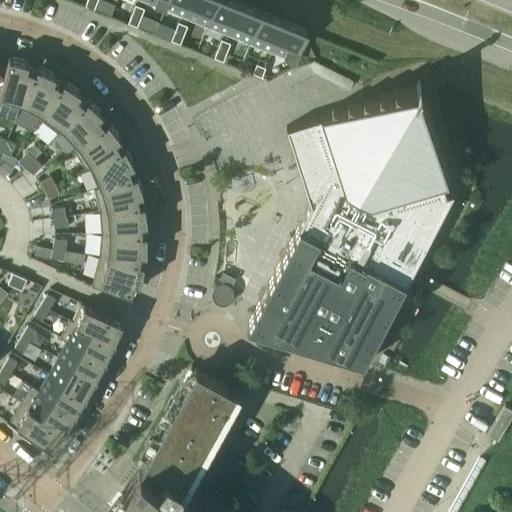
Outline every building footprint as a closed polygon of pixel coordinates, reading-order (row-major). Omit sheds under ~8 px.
[(93,9),(96,0),(86,0),(84,5),(93,9)] [(165,0),(163,7),(185,16),(191,0),(165,0)] [(191,0),(185,16),(206,24),(215,0),(191,0)] [(232,0),(215,0),(206,24),(228,33),(240,3),(232,0)] [(240,3),(228,33),(249,41),(261,11),(240,3)] [(131,13),(140,17),(143,8),(134,4),(131,13)] [(261,11),(249,41),(271,50),(283,20),(261,11)] [(136,26),(140,17),(131,13),(127,22),(136,26)] [(283,20),(271,50),(294,60),(297,53),(297,52),(304,55),(310,57),(314,55),(307,42),(304,35),(306,30),(283,20)] [(174,31),(183,34),(187,25),(177,22),(174,31)] [(179,43),(183,34),(174,31),(170,40),(179,43)] [(217,48),(226,52),(230,42),(220,39),(217,48)] [(222,61),(226,52),(217,48),(213,57),(222,61)] [(0,89),(0,100),(3,102),(16,106),(20,107),(38,66),(37,66),(37,67),(35,70),(26,66),(27,63),(28,61),(8,56),(0,89)] [(262,77),(262,76),(261,76),(265,67),(256,63),(252,73),(262,77)] [(38,66),(20,107),(24,110),(36,116),(40,118),(65,81),(64,80),(63,81),(61,84),(53,79),(54,75),(55,74),(38,66)] [(65,81),(40,118),(44,121),(54,130),(57,132),(88,99),(87,98),(87,99),(84,102),(77,95),(79,92),(80,91),(65,81)] [(445,193),(442,183),(447,181),(444,173),(447,167),(442,164),(439,157),(442,151),(437,149),(434,141),(437,136),(432,133),(430,127),(433,122),(428,119),(425,109),(427,104),(422,102),(417,86),(419,81),(418,81),(416,85),(400,90),(394,87),(391,93),(385,95),(378,92),(375,98),(369,100),(363,97),(360,103),(353,105),(347,102),(344,108),(337,110),(331,107),(329,113),(320,115),(285,126),(309,203),(298,225),(252,314),(245,327),(363,363),(371,348),(405,281),(406,280),(452,191),(445,193)] [(88,99),(57,132),(58,132),(58,133),(61,130),(61,131),(64,134),(73,144),(75,146),(72,148),(73,149),(109,121),(108,120),(107,121),(104,123),(98,116),(101,113),(102,112),(88,99)] [(109,121),(73,149),(85,168),(125,146),(124,146),(120,148),(115,139),(120,136),(109,121)] [(6,139),(1,151),(10,155),(15,143),(6,139)] [(125,146),(85,168),(85,169),(88,167),(97,186),(93,187),(94,188),(137,174),(136,173),(132,175),(129,165),(133,163),(125,146)] [(25,167),(34,158),(27,151),(18,160),(25,167)] [(34,158),(25,167),(32,174),(41,164),(34,158)] [(137,174),(94,188),(95,193),(98,207),(99,210),(144,204),(143,202),(142,203),(139,203),(137,194),(141,192),(142,192),(137,174)] [(43,190),(54,184),(50,175),(38,182),(43,190)] [(54,184),(43,190),(47,199),(59,193),(54,184)] [(144,204),(99,210),(99,214),(100,230),(101,233),(146,234),(146,232),(144,232),(141,232),(141,223),(145,222),(146,222),(144,204)] [(64,206),(51,208),(52,218),(65,216),(64,206)] [(65,216),(52,218),(53,228),(66,226),(65,216)] [(99,252),(98,255),(143,263),(143,262),(142,262),(138,262),(140,252),(144,252),(145,252),(146,234),(101,233),(100,238),(99,252)] [(53,237),(52,247),(64,249),(66,239),(53,237)] [(52,247),(50,257),(63,259),(64,249),(52,247)] [(94,272),(90,285),(112,292),(114,286),(130,292),(133,283),(134,281),(135,281),(138,281),(139,282),(143,263),(98,255),(97,259),(94,272)] [(19,275),(12,272),(7,283),(14,286),(19,275)] [(26,279),(19,275),(14,286),(21,290),(26,279)] [(46,293),(39,304),(48,309),(55,298),(46,293)] [(69,318),(68,319),(113,341),(119,327),(121,321),(80,302),(72,319),(69,318)] [(39,304),(33,315),(41,321),(48,309),(39,304)] [(68,319),(60,336),(104,359),(111,346),(110,346),(112,341),(113,342),(113,341),(68,319)] [(27,324),(20,336),(29,341),(35,330),(27,324)] [(20,336),(13,347),(22,352),(29,341),(20,336)] [(66,340),(57,356),(95,377),(101,364),(103,360),(104,360),(104,359),(60,336),(59,337),(66,340)] [(8,356),(1,367),(10,373),(16,361),(8,356)] [(57,356),(47,373),(84,395),(92,383),(91,382),(93,378),(94,378),(95,377),(57,356)] [(1,367),(0,369),(0,382),(3,384),(10,373),(1,367)] [(169,494),(173,489),(174,489),(175,489),(176,489),(177,489),(178,488),(179,488),(179,487),(180,486),(183,481),(184,479),(228,399),(234,389),(194,367),(188,378),(184,385),(166,417),(143,459),(138,468),(119,492),(109,504),(119,511),(191,511),(172,496),(169,494)] [(32,385),(31,386),(74,412),(81,400),(80,400),(83,396),(84,396),(84,395),(47,373),(38,389),(32,385)] [(31,386),(21,402),(63,430),(71,418),(70,417),(72,413),(73,414),(74,412),(31,386)] [(6,420),(6,421),(29,440),(30,439),(28,437),(31,433),(51,447),(59,435),(61,431),(62,431),(63,430),(21,402),(8,421),(6,420)] [(502,408),(488,432),(498,438),(511,414),(511,409),(504,405),(502,408)]
